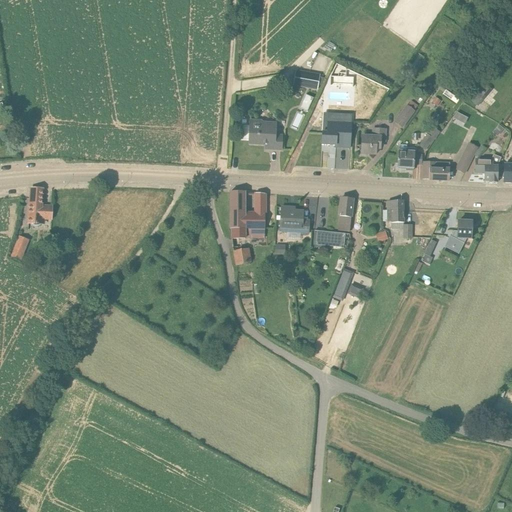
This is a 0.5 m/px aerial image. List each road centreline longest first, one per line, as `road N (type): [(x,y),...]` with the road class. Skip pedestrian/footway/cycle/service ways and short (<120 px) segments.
road 1 (unclassified): [(511,445),(356,396),(250,334),(233,301),(208,178)]
road 2 (track): [(0,462),(71,323),(142,250),(179,177)]
road 3 (tertiary): [(511,196),(221,179)]
road 4 (tertiary): [(0,180),(208,178)]
road 5 (track): [(234,0),(221,179)]
road 6 (track): [(322,377),(312,511)]
